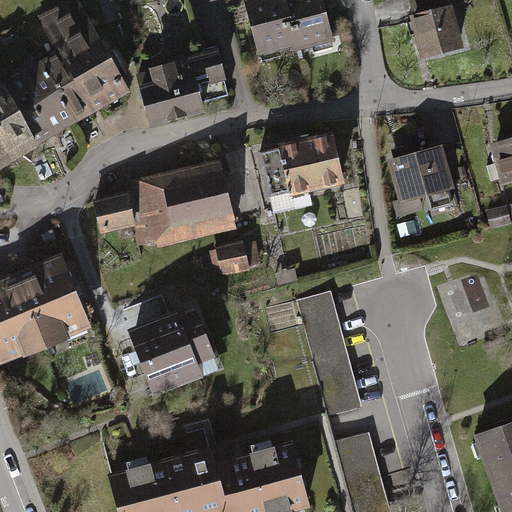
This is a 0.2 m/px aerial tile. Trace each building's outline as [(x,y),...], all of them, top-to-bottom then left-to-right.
[(0,165),(132,88),(79,0),(73,0),(41,19),(59,49),(4,81),(0,75),(0,165)] [(258,59),(293,51),(281,0),(255,0),(246,2),(258,59)] [(318,0),(281,0),(293,51),(328,43),(318,0)] [(452,10),(412,21),(423,59),(463,48),(452,10)] [(189,62),(140,75),(153,121),(201,108),(189,62)] [(261,151),(272,195),(342,178),(331,134),(261,151)] [(411,164),(422,205),(484,189),(473,148),(411,164)] [(216,160),(94,191),(105,231),(150,220),(156,242),(232,223),(216,160)] [(247,240),(218,247),(224,274),(254,267),(247,240)] [(21,277),(49,350),(93,333),(65,260),(21,277)] [(451,316),(491,307),(484,274),(444,283),(451,316)] [(0,356),(4,367),(49,350),(21,277),(0,285),(0,356)] [(331,292),(298,301),(329,416),(362,407),(331,292)] [(200,307),(138,331),(160,392),(223,369),(200,307)] [(390,511),(370,432),(336,441),(353,511),(390,511)] [(511,511),(511,432),(486,441),(508,511),(511,511)] [(299,511),(308,510),(292,443),(210,464),(222,511),(299,511)] [(207,451),(107,476),(116,511),(222,511),(210,464),(207,451)]
